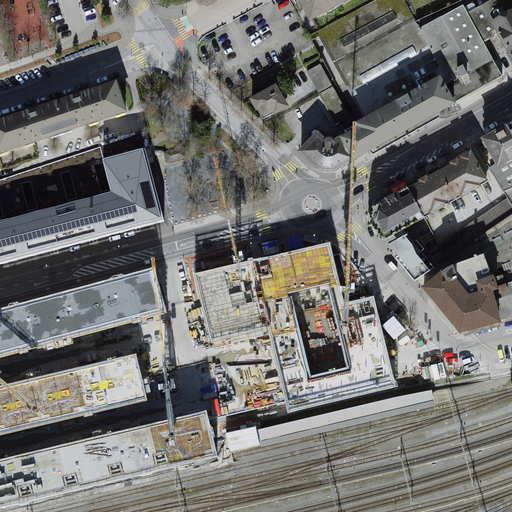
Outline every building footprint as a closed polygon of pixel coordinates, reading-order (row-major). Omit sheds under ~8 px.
[(299,0),(312,24),(357,0),(299,0)] [(403,0),(375,0),(318,32),(364,120),(442,79),(458,104),(503,78),(485,43),(492,40),(486,22),(511,8),(511,0),(495,0),(468,14),(464,7),(420,30),(403,0)] [(511,8),(486,22),(511,71),(511,8)] [(321,65),(307,72),(319,94),(333,87),(321,65)] [(360,130),(342,140),(355,164),(458,107),(442,79),(364,120),(357,125),(360,130)] [(116,84),(0,122),(0,157),(127,116),(116,84)] [(333,87),(319,94),(338,128),(352,120),(333,87)] [(277,88),(255,100),(268,124),(291,111),(277,88)] [(511,138),(507,129),(484,142),(503,175),(511,169),(511,138)] [(355,164),(342,140),(335,144),(333,143),(331,142),(329,143),(328,144),(319,135),(302,153),(320,171),(329,174),(337,172),(348,168),(355,164)] [(15,213),(0,217),(0,265),(161,223),(150,178),(143,147),(7,186),(15,213)] [(471,154),(409,188),(426,217),(486,182),(471,154)] [(426,217),(409,188),(373,209),(369,226),(385,242),(402,232),(426,217)] [(402,232),(385,242),(414,282),(432,268),(420,252),(424,249),(418,240),(412,245),(402,232)] [(330,244),(196,276),(210,336),(267,323),(344,304),(330,244)] [(454,268),(423,289),(459,336),(480,332),(504,327),(496,296),(502,293),(490,259),(454,268)] [(152,271),(0,310),(0,351),(162,309),(152,271)] [(511,289),(502,293),(496,296),(504,327),(511,324),(511,289)] [(344,304),(267,323),(288,411),(395,386),(388,361),(374,297),(344,304)] [(0,434),(146,400),(135,355),(0,387),(0,434)] [(0,506),(217,456),(206,412),(0,460),(0,506)]
